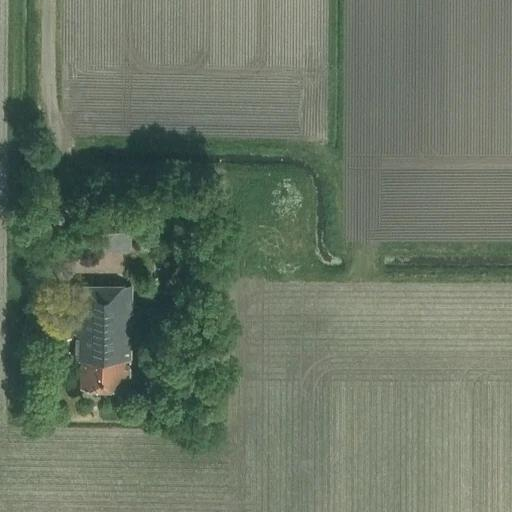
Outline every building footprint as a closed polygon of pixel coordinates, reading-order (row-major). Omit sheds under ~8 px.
[(156,198),(144,197),(144,207),(156,207),(156,198)] [(78,200),(58,199),(57,224),(78,225),(78,200)] [(80,387),(128,388),(131,285),(74,285),(73,339),(76,339),(76,360),(81,360),(80,387)] [(72,338),(72,326),(63,326),(63,338),(72,338)] [(165,328),(149,327),(148,342),(164,343),(165,328)]
